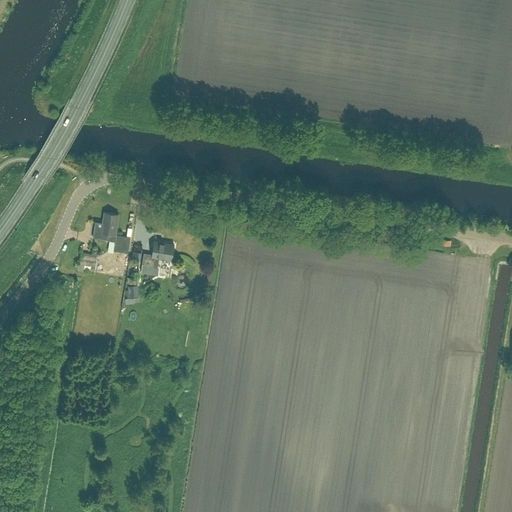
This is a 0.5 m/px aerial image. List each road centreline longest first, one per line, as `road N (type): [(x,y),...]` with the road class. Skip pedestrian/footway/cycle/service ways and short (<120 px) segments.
road 1 (unclassified): [(511,238),(107,178),(82,191),(55,246),(0,319)]
road 2 (secondary): [(0,230),(80,101),(127,0)]
